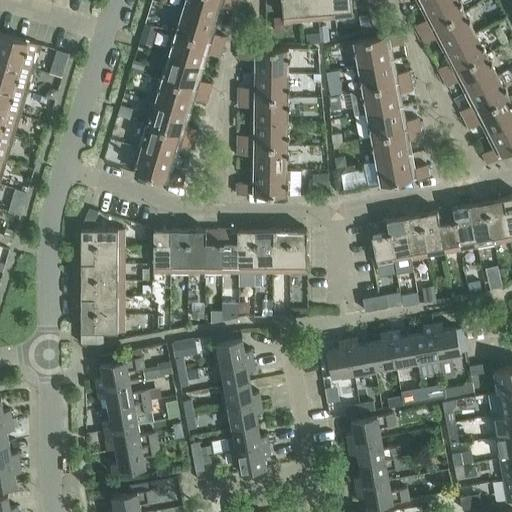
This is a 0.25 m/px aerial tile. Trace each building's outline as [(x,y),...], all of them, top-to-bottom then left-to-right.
[(184,0),(182,8),(214,17),(218,4),(234,9),(236,0),(184,0)] [(301,21),(298,0),(280,0),(283,16),(283,23),(301,21)] [(298,0),(301,21),(318,19),(315,0),(298,0)] [(315,0),(318,19),(334,18),(332,0),(315,0)] [(332,0),(334,18),(352,16),(350,0),(332,0)] [(457,0),(430,0),(423,4),(429,16),(414,24),(419,33),(463,11),(457,0)] [(214,17),(182,8),(175,31),(223,46),(226,36),(210,31),(214,17)] [(463,11),(419,33),(424,43),(439,35),(445,47),(474,32),(463,11)] [(283,16),(273,17),(274,31),(284,30),(283,23),(283,16)] [(144,23),(141,34),(153,38),(156,26),(144,23)] [(328,24),(318,25),(319,32),(320,41),(329,40),(328,24)] [(168,55),(200,64),(204,51),(220,56),(223,46),(175,31),(168,55)] [(0,58),(34,68),(41,45),(0,32),(0,58)] [(319,32),(306,33),(307,43),(310,43),(320,41),(319,32)] [(357,65),(390,59),(387,44),(404,41),(402,32),(353,41),(357,65)] [(437,67),(441,76),(485,53),(474,32),(445,47),(452,60),(437,67)] [(254,72),(288,73),(288,48),(237,47),(237,58),(255,58),(254,72)] [(461,77),(467,90),(496,75),(485,53),(441,76),(446,85),(461,77)] [(161,78),(209,92),(212,83),(195,78),(200,64),(168,55),(161,78)] [(34,68),(0,58),(0,82),(27,91),(34,68)] [(134,59),(131,68),(142,72),(145,62),(134,59)] [(390,59),(357,65),(362,89),(411,80),(409,69),(393,72),(390,59)] [(33,83),(52,87),(56,72),(36,68),(33,83)] [(237,96),(288,97),(288,73),(254,72),(254,86),(237,86),(237,96)] [(507,96),(496,75),(467,90),(474,102),(459,110),(463,119),(507,96)] [(154,101),(186,110),(190,97),(206,102),(209,92),(161,78),(154,101)] [(411,80),(362,89),(366,112),(399,106),(396,92),(413,89),(411,80)] [(0,107),(20,114),(27,91),(0,82),(0,107)] [(47,91),(46,95),(55,98),(58,90),(52,88),(47,91)] [(339,94),(328,96),(330,109),(341,107),(339,94)] [(254,120),(287,121),(288,97),(237,96),(237,106),(254,106),(254,120)] [(489,132),(511,120),(511,105),(507,96),(463,119),(468,128),(483,120),(489,132)] [(147,124),(195,138),(198,129),(182,124),(186,110),(154,101),(147,124)] [(120,104),(117,114),(129,118),(132,108),(120,104)] [(399,106),(366,112),(371,136),(420,127),(418,117),(401,120),(399,106)] [(0,133),(13,137),(20,114),(0,108),(0,133)] [(236,144),(287,145),(287,121),(254,120),(253,134),(236,134),(236,144)] [(511,120),(489,132),(496,145),(481,153),(486,162),(511,148),(511,120)] [(141,147),(172,156),(176,143),(192,148),(195,138),(147,124),(141,147)] [(420,127),(371,136),(375,159),(407,153),(405,139),(421,136),(420,127)] [(341,132),(332,133),(333,142),(342,140),(341,132)] [(0,158),(6,160),(13,137),(0,133),(0,158)] [(253,168),(286,169),(287,145),(236,144),(236,154),(253,154),(253,168)] [(172,156),(141,147),(133,171),(180,185),(183,174),(168,170),(172,156)] [(368,186),(380,184),(429,175),(426,163),(410,167),(407,153),(375,159),(363,162),(368,186)] [(340,155),(333,156),(335,167),(346,165),(345,158),(340,155)] [(345,166),(334,168),(335,178),(341,178),(347,177),(346,171),(345,166)] [(286,169),(253,168),(253,182),(236,182),(235,193),(286,194),(286,169)] [(328,171),(313,173),(315,189),(329,188),(328,171)] [(511,194),(501,197),(509,240),(510,247),(511,246),(511,194)] [(485,200),(493,243),(509,240),(501,197),(485,200)] [(12,199),(8,210),(20,214),(23,202),(12,199)] [(493,243),(485,200),(468,203),(477,246),(493,243)] [(452,206),(460,249),(477,246),(468,203),(452,206)] [(435,209),(443,252),(460,249),(452,206),(435,209)] [(89,208),(80,228),(90,228),(97,211),(89,208)] [(419,212),(427,255),(443,252),(435,209),(419,212)] [(427,255),(419,212),(402,215),(413,269),(411,258),(427,255)] [(386,218),(394,261),(396,273),(413,269),(402,215),(386,218)] [(394,261),(386,218),(368,222),(376,264),(394,261)] [(80,246),(124,246),(124,228),(90,228),(80,228),(80,246)] [(170,272),(170,228),(153,228),(153,272),(170,272)] [(170,228),(170,272),(187,272),(187,228),(170,228)] [(187,228),(187,272),(204,272),(204,228),(187,228)] [(204,228),(204,272),(221,272),(221,228),(204,228)] [(221,228),(221,272),(238,272),(237,228),(221,228)] [(237,228),(238,272),(255,272),(254,228),(237,228)] [(254,228),(255,272),(271,272),(271,228),(254,228)] [(271,228),(271,272),(288,272),(288,228),(271,228)] [(288,228),(288,272),(306,272),(306,228),(288,228)] [(124,246),(80,246),(81,262),(125,262),(124,246)] [(149,246),(138,246),(138,256),(149,256),(149,246)] [(125,262),(81,262),(81,279),(125,279),(125,262)] [(497,264),(485,267),(487,277),(499,274),(497,264)] [(125,279),(81,279),(81,296),(125,296),(125,279)] [(480,279),(467,281),(468,292),(481,290),(480,279)] [(150,284),(142,284),(142,294),(150,294),(150,284)] [(433,285),(421,287),(423,302),(436,300),(433,285)] [(417,291),(401,294),(402,302),(402,304),(418,301),(417,291)] [(125,296),(81,296),(81,313),(125,313),(125,296)] [(384,297),(360,301),(362,314),(387,309),(384,297)] [(272,299),(262,299),(262,309),(272,309),(272,299)] [(244,301),(238,301),(238,302),(238,312),(249,312),(249,305),(244,301)] [(238,302),(221,302),(221,320),(225,319),(238,316),(238,312),(238,302)] [(308,307),(289,307),(289,315),(300,315),(308,316),(308,307)] [(81,313),(81,343),(96,343),(104,342),(103,331),(125,331),(125,313),(81,313)] [(431,322),(432,328),(438,360),(451,358),(450,353),(460,351),(455,325),(442,327),(441,321),(431,322)] [(411,333),(416,359),(417,364),(438,360),(432,328),(431,322),(422,324),(423,331),(411,333)] [(416,359),(411,333),(400,335),(398,329),(389,331),(396,368),(408,365),(407,361),(416,359)] [(369,341),(374,367),(382,365),(383,370),(396,368),(389,331),(379,333),(380,339),(369,341)] [(374,367),(369,341),(357,343),(356,336),(346,338),(353,375),(366,373),(365,369),(374,367)] [(193,337),(172,340),(172,341),(175,357),(182,356),(196,353),(193,337)] [(216,365),(252,358),(251,349),(244,350),(242,337),(215,342),(217,352),(213,353),(216,365)] [(353,375),(346,338),(338,340),(339,347),(325,349),(330,375),(340,373),(341,378),(353,375)] [(97,387),(130,381),(128,370),(144,367),(142,356),(99,364),(101,376),(95,377),(97,387)] [(178,373),(184,371),(182,356),(175,357),(178,373)] [(223,385),(249,380),(247,369),(254,367),(252,358),(216,365),(218,377),(221,376),(223,385)] [(169,360),(157,362),(158,364),(160,374),(171,372),(169,360)] [(483,371),(481,363),(468,365),(470,374),(483,371)] [(496,392),(511,388),(511,365),(492,369),(496,390),(496,392)] [(184,371),(178,373),(180,386),(187,384),(184,371)] [(249,380),(223,385),(225,394),(221,395),(223,407),(260,400),(258,391),(251,392),(249,380)] [(107,407),(142,401),(150,399),(148,388),(132,391),(130,381),(97,387),(99,396),(104,395),(107,407)] [(472,383),(458,385),(459,392),(459,393),(472,391),(474,391),(472,383)] [(443,388),(445,396),(459,393),(458,385),(443,388)] [(445,396),(443,388),(429,390),(431,398),(445,396)] [(487,392),(491,414),(500,412),(500,413),(511,410),(511,388),(496,392),(496,390),(487,392)] [(401,395),(402,403),(416,401),(415,393),(401,395)] [(387,398),(388,406),(402,403),(401,395),(387,398)] [(0,420),(11,418),(10,409),(3,410),(0,398),(0,397),(0,420)] [(185,414),(193,413),(190,398),(182,400),(185,414)] [(142,401),(107,407),(109,419),(103,420),(105,429),(137,424),(135,412),(152,409),(150,399),(142,401)] [(176,399),(165,401),(168,417),(179,415),(176,399)] [(231,428),(257,423),(254,411),(262,410),(260,400),(223,407),(225,420),(229,419),(231,428)] [(359,404),(360,411),(374,408),(373,402),(359,404)] [(360,411),(359,404),(345,407),(346,414),(360,411)] [(446,422),(454,420),(452,409),(444,410),(446,422)] [(491,414),(495,436),(511,432),(511,410),(500,413),(500,412),(491,414)] [(348,443),(380,437),(378,426),(394,423),(392,412),(350,419),(352,433),(346,434),(348,443)] [(185,414),(188,428),(196,427),(193,413),(185,414)] [(0,442),(8,441),(6,429),(13,428),(11,418),(0,420),(0,442)] [(454,420),(446,422),(450,444),(458,443),(454,420)] [(180,421),(172,423),(174,437),(183,436),(180,421)] [(228,437),(230,450),(268,443),(266,433),(259,435),(257,423),(231,428),(232,437),(228,437)] [(114,450),(157,441),(156,431),(139,434),(137,424),(105,429),(106,439),(112,438),(114,450)] [(499,457),(511,454),(511,432),(495,436),(499,457)] [(355,451),(358,463),(400,455),(409,453),(407,443),(382,448),(380,437),(348,443),(350,452),(355,451)] [(8,441),(0,442),(0,464),(19,461),(17,451),(10,453),(8,441)] [(157,441),(114,450),(116,462),(110,463),(112,473),(145,467),(143,455),(159,452),(157,441)] [(193,456),(200,455),(197,441),(190,442),(193,456)] [(268,443),(230,450),(232,462),(237,461),(239,471),(265,467),(262,454),(269,452),(268,443)] [(210,445),(198,447),(200,455),(211,453),(210,445)] [(454,465),(462,464),(460,451),(452,453),(454,465)] [(503,478),(511,476),(511,454),(499,457),(503,478)] [(200,455),(193,456),(196,471),(203,469),(200,455)] [(353,476),(355,485),(387,480),(386,469),(401,466),(400,455),(358,463),(360,475),(353,476)] [(19,461),(0,464),(0,487),(16,484),(14,472),(21,471),(19,461)] [(462,464),(454,465),(456,477),(464,476),(462,464)] [(511,476),(503,478),(507,501),(511,499),(511,476)] [(387,480),(355,485),(357,495),(363,494),(366,507),(408,499),(406,487),(389,490),(387,480)] [(106,511),(140,511),(139,502),(155,499),(153,488),(111,496),(113,508),(106,509),(106,511)] [(0,511),(18,511),(17,506),(10,507),(8,494),(0,495),(0,511)] [(468,495),(460,496),(462,508),(470,507),(468,495)]
